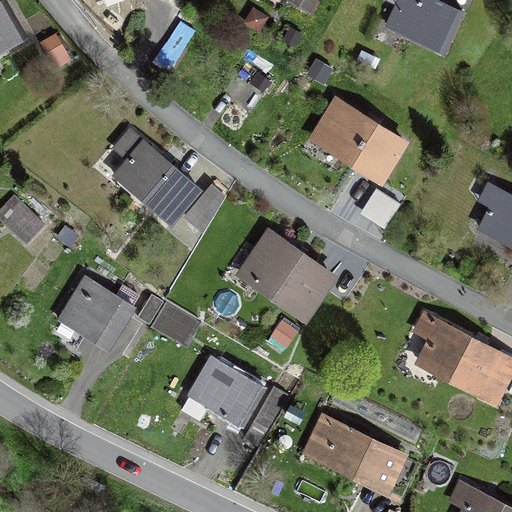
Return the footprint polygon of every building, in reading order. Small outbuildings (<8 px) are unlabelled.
[(5,0),(0,0),(0,51),(26,37),(5,0)] [(314,0),(292,0),(309,10),(314,0)] [(389,0),(399,4),(389,27),(443,52),(462,11),(437,0),(389,0)] [(55,36),(44,43),(58,65),(71,56),(67,49),(65,51),(55,36)] [(380,180),(404,142),(378,125),(381,120),(370,113),(367,118),(336,99),(312,138),(380,180)] [(198,189),(130,130),(115,148),(129,159),(115,175),(170,222),(198,189)] [(186,216),(202,229),(222,196),(211,186),(186,216)] [(511,245),(511,195),(500,189),(480,228),(511,245)] [(0,215),(26,239),(41,225),(13,197),(0,211),(0,215)] [(332,276),(269,233),(241,273),(305,317),(332,276)] [(108,346),(133,305),(87,276),(61,317),(108,346)] [(149,324),(163,301),(152,293),(137,316),(149,324)] [(166,303),(153,324),(179,339),(192,318),(166,303)] [(484,384),(498,391),(511,365),(511,359),(441,322),(420,363),(479,393),(484,384)] [(191,395),(243,426),(265,387),(213,357),(191,395)] [(284,398),(272,391),(245,437),(257,444),(284,398)] [(325,417),(308,452),(402,497),(419,462),(325,417)] [(511,511),(511,508),(474,490),(462,511),(511,511)]
